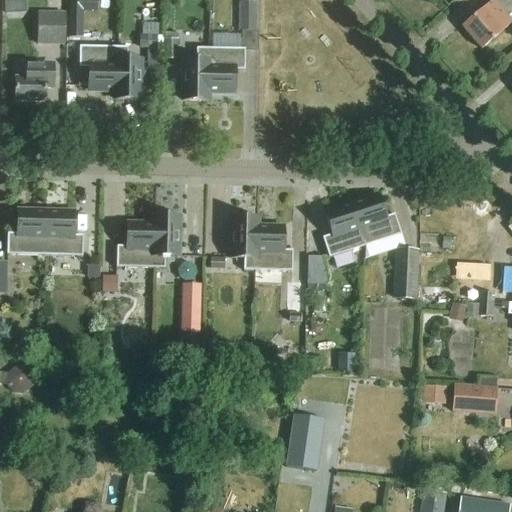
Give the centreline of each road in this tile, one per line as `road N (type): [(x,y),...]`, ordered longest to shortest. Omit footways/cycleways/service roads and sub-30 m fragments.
road 1 (residential): [(0,163),(418,171),(472,132)]
road 2 (residential): [(472,132),(358,0)]
